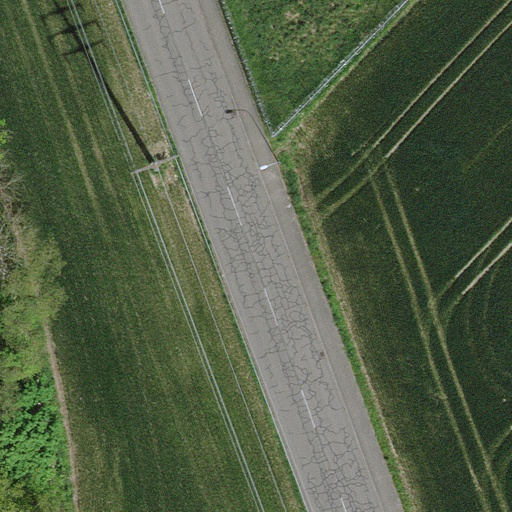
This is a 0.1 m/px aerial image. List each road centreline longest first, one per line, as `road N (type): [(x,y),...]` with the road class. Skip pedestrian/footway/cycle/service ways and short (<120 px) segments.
road 1 (unclassified): [(162,0),(349,511)]
road 2 (track): [(41,511),(24,388),(0,305)]
